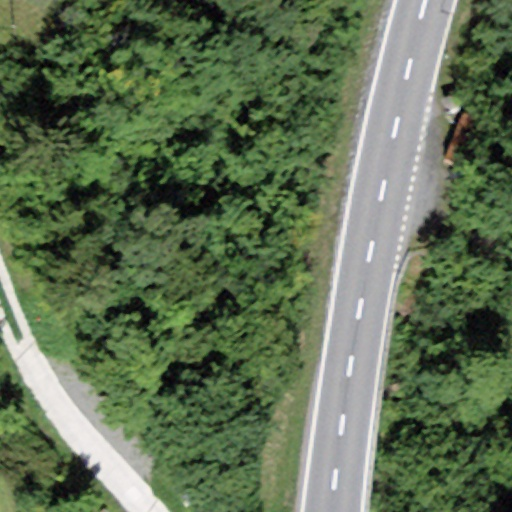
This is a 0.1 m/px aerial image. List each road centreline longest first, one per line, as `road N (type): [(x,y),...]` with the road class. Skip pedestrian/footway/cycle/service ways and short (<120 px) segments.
road 1 (secondary): [(424,0),(369,243),(331,511)]
road 2 (track): [(152,511),(40,382),(0,287)]
